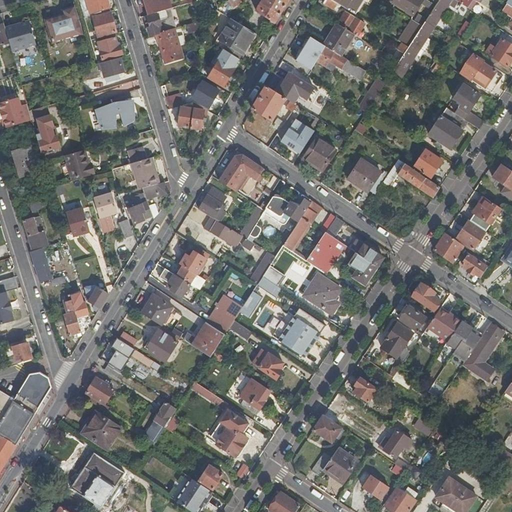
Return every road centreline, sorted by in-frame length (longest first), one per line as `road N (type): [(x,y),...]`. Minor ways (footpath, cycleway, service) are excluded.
road 1 (residential): [(412,256),(270,467)]
road 2 (residential): [(65,392),(189,187)]
road 3 (residential): [(224,129),(412,256)]
road 4 (residential): [(0,184),(65,392)]
road 5 (residential): [(189,187),(174,169),(125,0)]
road 6 (residential): [(511,107),(412,256)]
road 7 (residential): [(224,129),(304,0)]
road 8 (residential): [(0,501),(65,392)]
road 9 (residential): [(412,256),(511,323)]
